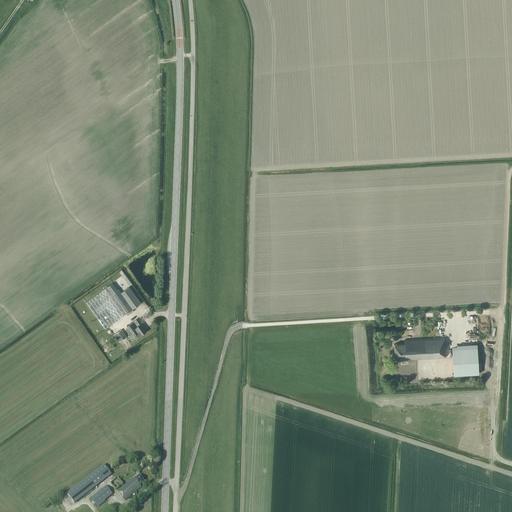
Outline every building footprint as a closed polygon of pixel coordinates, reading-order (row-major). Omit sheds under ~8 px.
[(121,292),(120,293),(112,283),(86,302),(105,329),(141,303),(129,287),(121,292)] [(136,326),(142,334),(146,331),(144,329),(146,328),(142,322),(139,324),(136,321),(134,323),(136,326)] [(465,338),(479,337),(478,322),(473,322),(473,326),(470,326),(469,321),(465,321),(465,338)] [(127,337),(121,329),(114,335),(119,342),(127,337)] [(405,343),(394,344),(395,357),(400,357),(400,360),(445,358),(444,338),(405,340),(405,343)] [(452,349),(453,374),(478,373),(477,347),(452,349)] [(104,465),(67,494),(74,503),(111,474),(104,465)] [(117,491),(125,500),(141,486),(141,485),(145,481),(140,475),(135,478),(134,477),(117,491)] [(106,486),(90,499),(97,507),(112,494),(106,486)]
